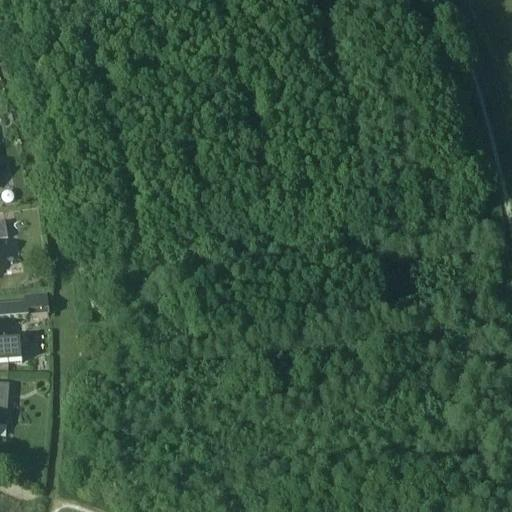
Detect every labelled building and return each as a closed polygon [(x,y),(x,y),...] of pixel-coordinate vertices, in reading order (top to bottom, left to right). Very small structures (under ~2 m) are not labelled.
[(6,205),(8,206),(9,205),(10,205),(12,204),(13,203),(13,202),(14,201),(14,199),(14,198),(13,197),(13,195),(12,194),(11,194),(9,193),(8,193),(6,193),(5,194),(4,194),(3,195),(2,197),(2,198),(1,199),(2,201),(2,202),(3,203),(4,204),(5,205),(6,205)] [(0,241),(8,240),(5,224),(0,224),(0,241)] [(27,297),(27,305),(28,319),(49,317),(47,295),(27,297)] [(0,321),(28,319),(28,320),(28,319),(27,305),(0,306),(0,365),(21,364),(20,342),(0,343),(0,321)] [(0,416),(7,417),(10,387),(0,385),(0,416)]
